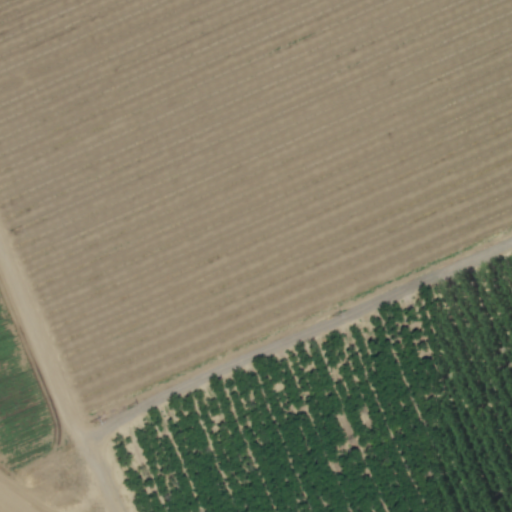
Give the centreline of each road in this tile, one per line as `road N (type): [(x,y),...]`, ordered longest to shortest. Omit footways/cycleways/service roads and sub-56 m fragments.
road 1 (track): [(511,238),(80,428)]
road 2 (track): [(116,511),(0,240)]
